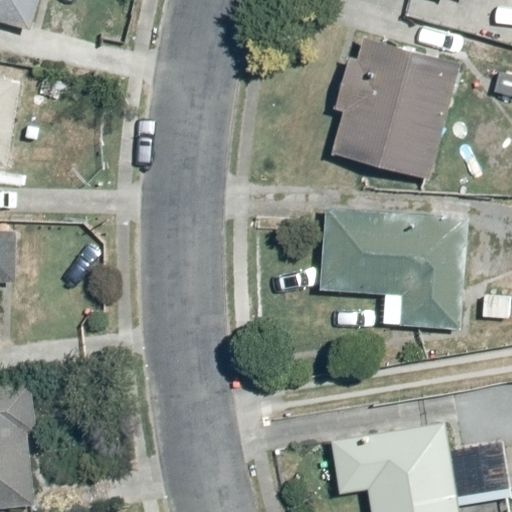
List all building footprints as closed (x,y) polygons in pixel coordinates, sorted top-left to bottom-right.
[(9,0),(0,0),(0,21),(3,23),(9,0)] [(365,36),(334,153),(433,181),(463,61),(365,36)] [(470,219),(328,207),(322,289),(404,295),(402,322),(465,327),(470,219)] [(0,497),(9,496),(0,381),(0,497)] [(445,423),(333,441),(341,494),(371,490),(373,511),(460,511),(459,505),(511,496),(511,481),(505,441),(450,450),(445,423)]
